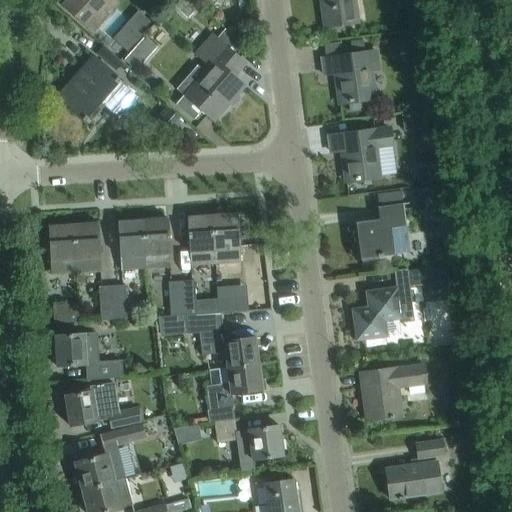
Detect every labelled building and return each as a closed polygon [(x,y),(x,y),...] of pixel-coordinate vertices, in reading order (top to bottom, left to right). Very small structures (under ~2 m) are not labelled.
[(67,0),(62,7),(91,32),(107,14),(96,4),(100,0),(67,0)] [(320,0),(325,27),(356,23),(353,0),(320,0)] [(222,44),(212,34),(194,54),(208,66),(183,94),(213,121),(244,86),(233,76),(245,64),(222,44)] [(115,36),(105,48),(120,60),(130,49),(115,36)] [(143,36),(123,59),(135,70),(155,47),(143,36)] [(118,118),(128,107),(137,96),(122,83),(123,82),(85,50),(84,51),(92,57),(75,77),(78,80),(61,100),(50,90),(49,90),(87,124),(103,106),(118,118)] [(339,104),(348,103),(349,113),(367,111),(365,100),(374,99),(367,53),(321,59),(323,74),(335,73),(339,104)] [(167,105),(156,117),(173,133),(184,121),(167,105)] [(426,112),(401,115),(403,131),(428,128),(426,112)] [(380,177),(377,152),(394,149),(391,128),(374,131),(327,137),(329,152),(341,150),(346,181),(380,177)] [(400,191),(384,193),(385,202),(402,200),(400,191)] [(356,260),(393,255),(390,229),(405,227),(402,204),(374,208),(376,220),(351,223),(356,260)] [(237,214),(235,214),(235,217),(213,219),(213,215),(212,216),(215,264),(240,262),(237,214)] [(215,264),(212,216),(211,216),(211,219),(189,220),(189,217),(187,217),(190,265),(215,264)] [(167,218),(165,219),(165,222),(143,223),(143,220),(142,220),(145,268),(171,266),(167,218)] [(145,268),(142,220),(141,220),(141,224),(119,225),(119,222),(117,222),(120,270),(145,268)] [(98,223),(95,223),(96,226),(74,228),(74,225),(72,225),(76,273),(101,271),(98,223)] [(76,273),(72,225),(71,225),(72,228),(50,229),(49,226),(47,226),(50,275),(76,273)] [(209,269),(210,282),(223,281),(222,269),(209,269)] [(355,341),(388,337),(386,320),(414,317),(408,270),(387,273),(389,289),(357,292),(359,308),(351,309),(355,341)] [(184,315),(186,315),(197,314),(195,280),(181,281),(184,315)] [(168,282),(171,316),(184,315),(181,281),(168,282)] [(124,285),(111,286),(114,319),(127,318),(124,285)] [(114,319),(111,286),(98,287),(101,320),(114,319)] [(218,300),(219,313),(220,313),(247,311),(246,297),(218,300)] [(53,324),(79,322),(78,304),(52,306),(53,324)] [(186,315),(188,333),(199,332),(202,356),(225,353),(227,368),(258,363),(254,337),(224,341),(222,329),(220,313),(219,313),(197,314),(186,315)] [(56,366),(85,365),(84,334),(54,336),(56,366)] [(120,377),(120,363),(99,364),(100,378),(120,377)] [(261,390),(258,363),(227,368),(210,370),(212,385),(206,386),(209,410),(213,410),(214,422),(234,419),(231,394),(261,390)] [(426,383),(424,365),(359,373),(361,388),(364,387),(368,419),(366,420),(366,421),(403,415),(399,387),(426,383)] [(116,404),(113,383),(89,387),(90,391),(64,395),(69,426),(96,422),(94,407),(116,404)] [(107,415),(109,428),(139,423),(137,410),(107,415)] [(278,425),(248,430),(236,431),(234,419),(214,422),(217,442),(237,440),(241,474),(255,472),(253,460),(282,456),(278,425)] [(120,462),(118,451),(116,445),(144,438),(141,424),(98,435),(104,455),(75,462),(82,490),(113,482),(108,465),(120,462)] [(444,454),(442,441),(415,444),(418,464),(384,469),(389,499),(397,498),(398,500),(402,499),(402,497),(441,492),(437,463),(435,463),(434,456),(444,454)] [(106,511),(132,505),(129,494),(125,478),(113,482),(82,490),(87,511),(106,511)] [(297,511),(293,479),(264,483),(267,511),(297,511)]
